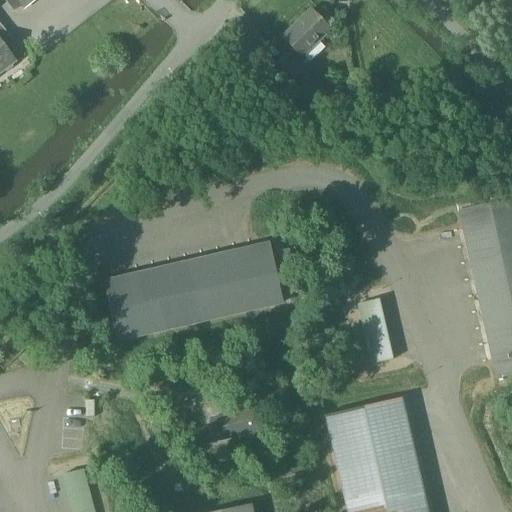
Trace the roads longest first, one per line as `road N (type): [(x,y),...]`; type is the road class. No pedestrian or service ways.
road 1 (unclassified): [(231,0),(77,168),(0,235)]
road 2 (unclassified): [(511,89),(425,0)]
